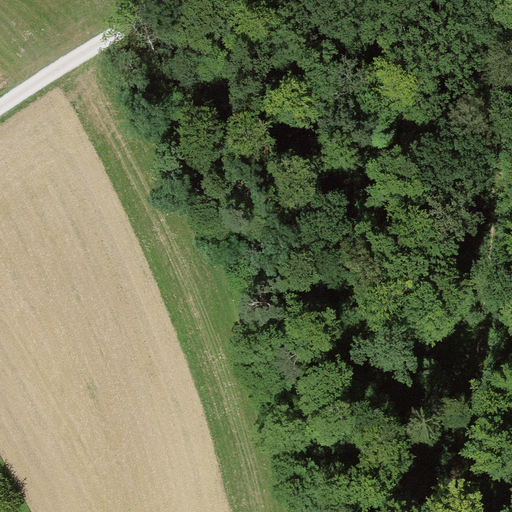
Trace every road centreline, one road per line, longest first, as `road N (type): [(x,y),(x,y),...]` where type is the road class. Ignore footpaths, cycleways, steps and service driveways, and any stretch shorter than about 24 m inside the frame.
road 1 (track): [(438,511),(479,363),(494,162),(493,0)]
road 2 (track): [(299,0),(382,101),(511,170)]
road 3 (track): [(0,106),(160,0)]
